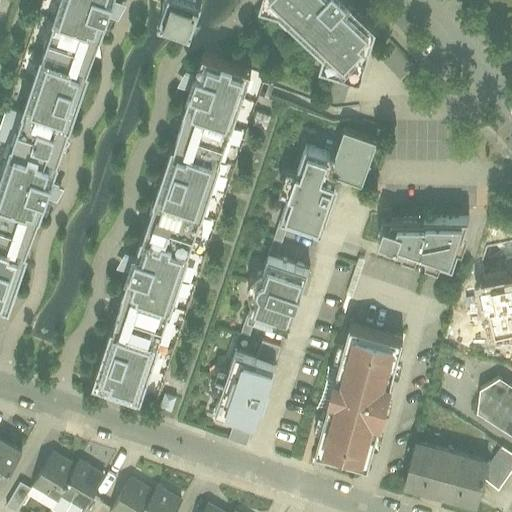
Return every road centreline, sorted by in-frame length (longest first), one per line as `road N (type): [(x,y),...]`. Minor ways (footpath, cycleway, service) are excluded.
road 1 (residential): [(391,511),(0,375)]
road 2 (residential): [(405,0),(511,120)]
